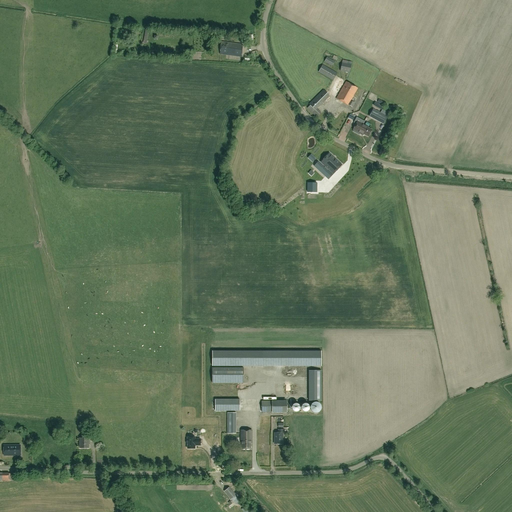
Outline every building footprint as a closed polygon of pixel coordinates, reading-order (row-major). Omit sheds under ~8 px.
[(241,57),(243,45),(221,42),(219,54),(241,57)] [(332,66),(335,62),(327,57),(324,62),(332,66)] [(349,73),(351,64),(342,62),(340,71),(349,73)] [(333,80),(337,73),(322,65),(318,72),(333,80)] [(352,107),(354,103),(351,101),(358,88),(346,82),(336,99),(348,105),(352,107)] [(317,109),(329,96),(323,90),(309,104),(310,106),(307,108),(317,118),(321,113),(317,109)] [(383,124),(387,117),(373,109),(369,116),(383,124)] [(356,124),(353,130),(354,130),(353,132),(359,135),(360,134),(361,134),(361,133),(369,137),(372,130),(365,127),(365,126),(363,124),(364,122),(357,118),(354,123),(356,124)] [(328,179),(341,165),(329,154),(321,163),(325,167),(325,168),(318,162),(314,166),(328,179)] [(354,168),(343,186),(352,191),(364,171),(362,170),(360,173),(354,168)] [(317,183),(314,183),(307,183),(307,192),(317,192),(317,183)] [(212,366),(272,366),(321,366),(321,351),(262,351),(212,351),(212,366)] [(308,367),(309,397),(321,397),(321,367),(308,367)] [(212,368),(212,372),(212,384),(243,383),(243,368),(212,368)] [(239,399),(215,399),(215,411),(240,411),(239,399)] [(262,412),(273,412),(272,401),(261,401),(262,412)] [(313,403),(312,404),(311,404),(311,405),(310,406),(310,407),(310,408),(310,409),(311,409),(311,410),(311,411),(312,411),(312,412),(313,412),(313,413),(314,413),(315,413),(316,413),(317,413),(318,413),(318,412),(319,412),(320,411),(320,410),(321,410),(321,409),(321,408),(321,407),(321,406),(321,405),(320,405),(320,404),(319,404),(319,403),(318,403),(317,402),(316,402),(315,402),(314,402),(313,403)] [(235,428),(227,428),(227,449),(235,449),(235,428)] [(251,444),(251,430),(241,430),(241,441),(242,441),(242,449),(250,449),(250,444),(251,444)] [(284,433),(284,430),(278,430),(278,433),(274,433),(274,444),(283,444),(283,433),(284,433)] [(187,437),(187,449),(195,449),(195,445),(196,445),(200,445),(200,439),(195,439),(195,437),(187,437)] [(89,443),(90,443),(89,438),(80,438),(80,448),(89,448),(89,443)] [(20,445),(4,446),(4,455),(20,455),(20,445)] [(230,499),(235,496),(228,488),(224,491),(230,499)]
